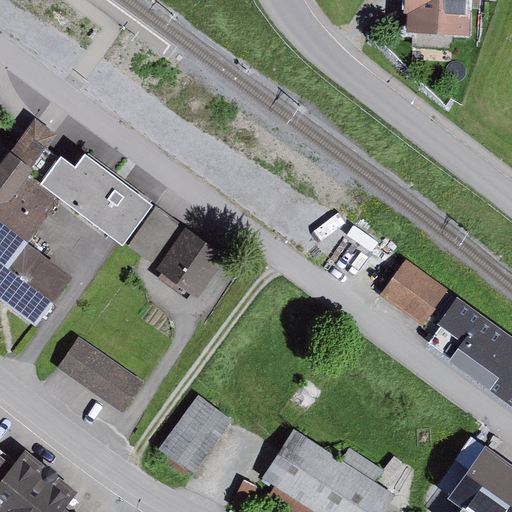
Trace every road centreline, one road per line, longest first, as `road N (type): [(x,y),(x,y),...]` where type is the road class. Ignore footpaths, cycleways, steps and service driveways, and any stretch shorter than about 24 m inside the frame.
road 1 (residential): [(0,50),(511,430)]
road 2 (tertiary): [(511,203),(320,49),(280,0)]
road 3 (track): [(279,256),(124,476)]
road 4 (tertiary): [(0,381),(103,462),(186,511)]
